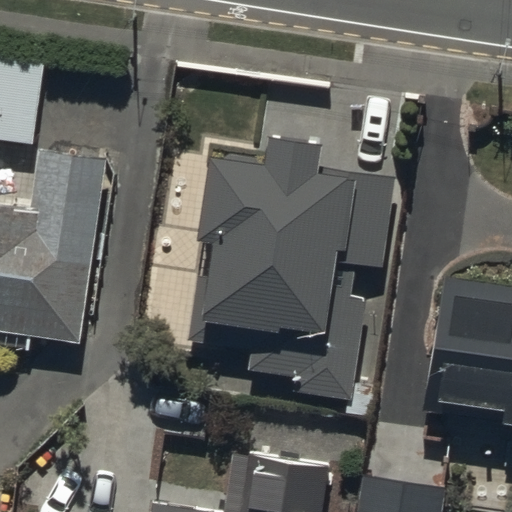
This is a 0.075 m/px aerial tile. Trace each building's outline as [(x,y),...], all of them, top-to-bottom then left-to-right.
[(0,57),(0,147),(34,152),(46,64),(0,57)] [(263,151),(259,177),(203,169),(191,255),(194,255),(196,255),(183,349),(248,358),(245,376),(294,382),(292,398),(349,407),(363,305),(349,303),(354,273),(380,276),(393,182),(316,171),(317,159),(263,151)] [(29,336),(77,342),(102,161),(34,152),(26,210),(0,206),(0,346),(27,351),(29,336)] [(511,441),(511,291),(439,282),(420,421),(428,422),(425,443),(462,448),(465,425),(498,429),(497,440),(511,441)] [(318,511),(325,465),(229,451),(221,510),(148,500),(146,511),(318,511)] [(353,511),(437,511),(441,487),(359,475),(353,511)]
